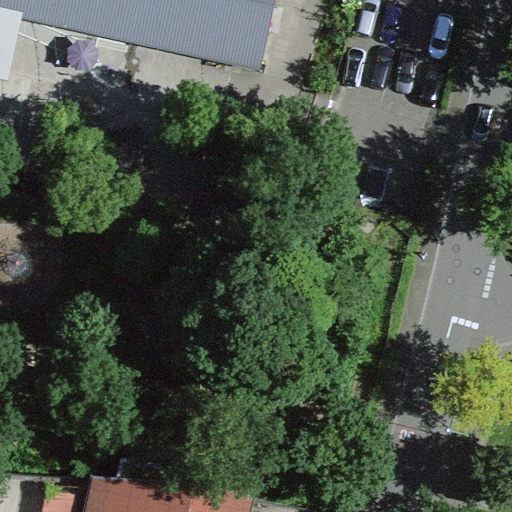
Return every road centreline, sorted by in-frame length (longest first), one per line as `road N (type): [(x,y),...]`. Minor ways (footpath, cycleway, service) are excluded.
road 1 (residential): [(460,300),(511,55)]
road 2 (residential): [(404,511),(460,300)]
